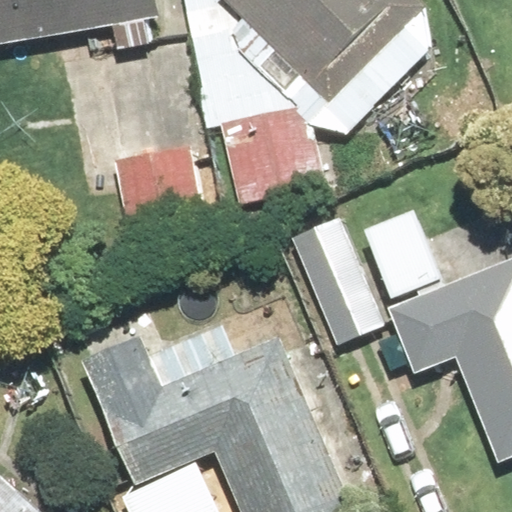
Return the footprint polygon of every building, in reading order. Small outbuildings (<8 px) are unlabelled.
[(161,0),(0,0),(0,51),(166,23),(161,0)] [(426,0),(228,0),(336,114),(441,15),(426,0)] [(195,144),(114,161),(130,240),(211,223),(195,144)] [(325,356),(396,327),(359,234),(349,207),(277,235),(325,356)] [(511,456),(511,263),(391,310),(417,378),(461,361),(500,461),(511,456)] [(150,339),(87,364),(138,494),(222,461),(242,511),(356,511),(289,342),(170,389),(150,339)] [(37,511),(0,482),(0,511),(37,511)]
